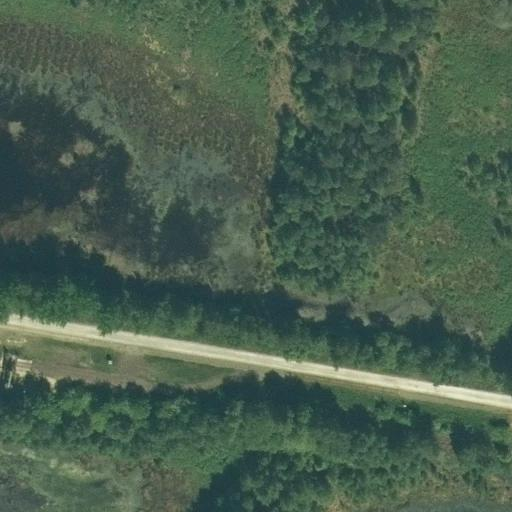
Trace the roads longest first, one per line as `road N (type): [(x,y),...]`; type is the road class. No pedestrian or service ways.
road 1 (track): [(511,396),(0,306)]
road 2 (track): [(249,350),(201,384),(169,389),(48,368)]
